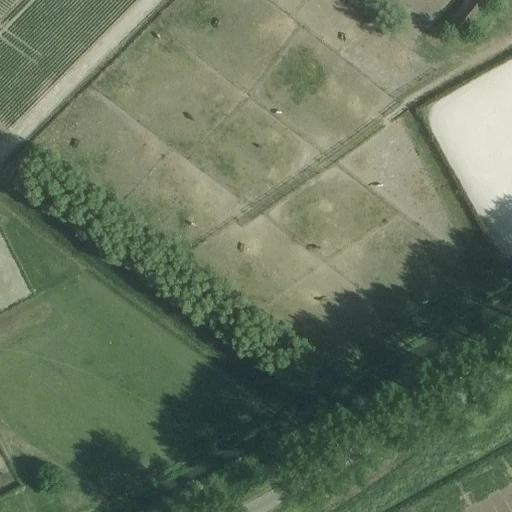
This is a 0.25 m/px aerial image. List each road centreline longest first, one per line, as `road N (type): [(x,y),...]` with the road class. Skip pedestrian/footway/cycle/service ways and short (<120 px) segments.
road 1 (unclassified): [(252,511),(511,368)]
road 2 (track): [(0,155),(155,0)]
